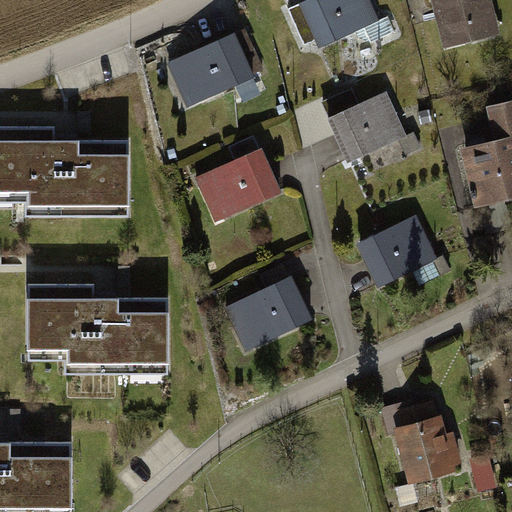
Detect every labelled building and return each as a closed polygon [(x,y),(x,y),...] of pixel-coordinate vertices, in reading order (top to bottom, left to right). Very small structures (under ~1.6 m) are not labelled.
[(374,0),(320,0),(294,12),(314,55),(385,23),(374,0)] [(496,0),(437,0),(450,48),(505,34),(496,0)] [(246,33),(175,65),(195,109),(265,77),(246,33)] [(328,103),(337,121),(364,108),(356,91),(328,103)] [(364,108),(337,121),(357,164),(413,138),(392,95),(364,108)] [(507,141),(471,150),(486,211),(511,205),(511,105),(499,108),(507,141)] [(55,121),(0,121),(0,196),(28,196),(28,209),(130,208),(129,136),(79,136),(79,131),(55,132),(55,121)] [(234,150),(241,165),(269,154),(262,138),(234,150)] [(241,165),(203,181),(221,225),(291,196),(273,152),(269,154),(241,165)] [(416,212),(359,240),(381,282),(437,254),(416,212)] [(293,271),(226,304),(247,347),(314,314),(293,271)] [(94,278),(30,279),(31,353),(66,353),(67,366),(169,366),(169,293),(119,294),(119,289),(94,289),(94,278)] [(445,403),(400,417),(422,486),(472,470),(454,416),(449,418),(445,403)] [(72,438),(0,438),(0,510),(72,510),(72,438)] [(496,487),(493,461),(476,463),(479,489),(496,487)]
